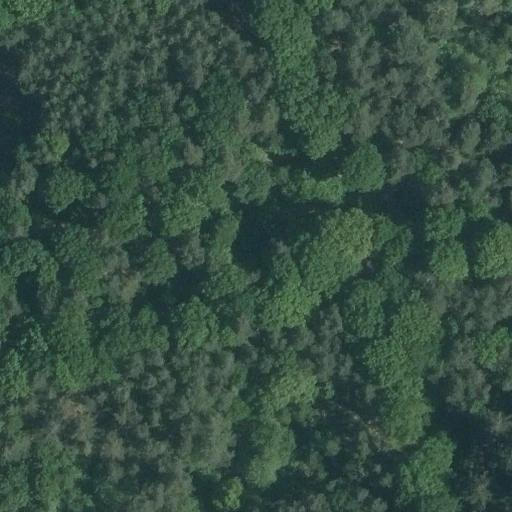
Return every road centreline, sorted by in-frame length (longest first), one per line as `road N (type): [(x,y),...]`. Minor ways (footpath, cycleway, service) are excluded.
road 1 (track): [(452,511),(298,0)]
road 2 (track): [(511,228),(0,363)]
